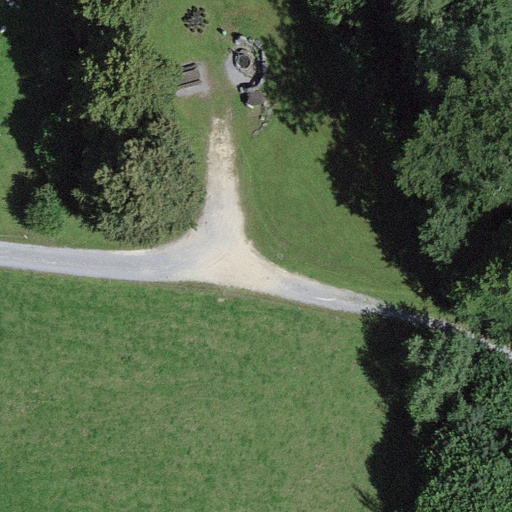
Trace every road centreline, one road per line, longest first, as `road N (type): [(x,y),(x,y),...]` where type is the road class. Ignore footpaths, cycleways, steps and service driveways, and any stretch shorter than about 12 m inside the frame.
road 1 (track): [(0,256),(219,274),(459,331)]
road 2 (track): [(219,105),(219,274)]
